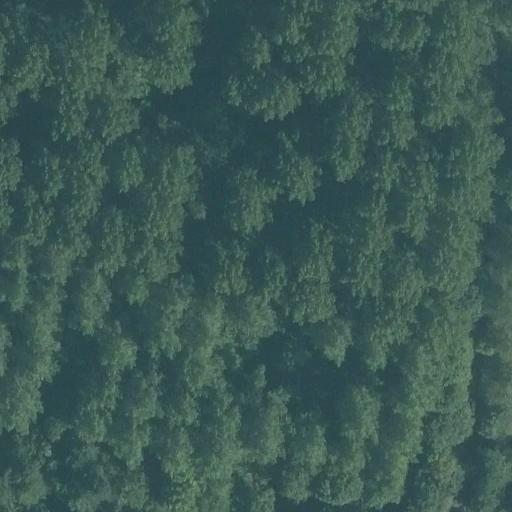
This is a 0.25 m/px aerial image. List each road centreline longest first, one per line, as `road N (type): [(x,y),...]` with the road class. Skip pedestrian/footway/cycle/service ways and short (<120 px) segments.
road 1 (track): [(477,511),(504,0)]
road 2 (track): [(445,511),(0,406)]
